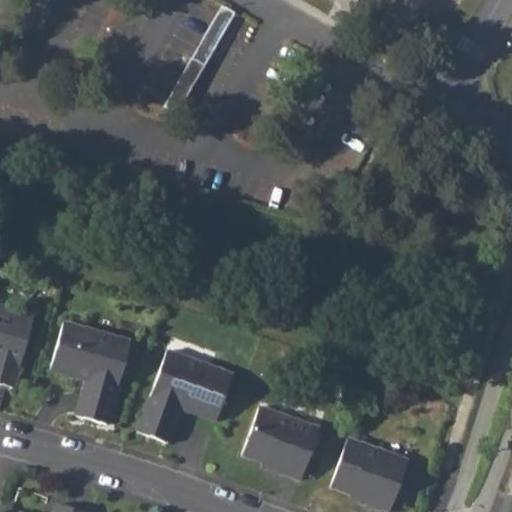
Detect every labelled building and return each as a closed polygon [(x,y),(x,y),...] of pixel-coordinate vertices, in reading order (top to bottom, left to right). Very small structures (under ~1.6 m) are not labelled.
[(222,6),(192,58),(204,65),(235,13),(222,6)] [(204,65),(192,58),(179,79),(192,87),(204,65)] [(179,79),(164,106),(177,114),(192,87),(179,79)] [(0,384),(13,388),(33,315),(0,305),(0,384)] [(130,341),(63,322),(49,370),(86,380),(76,416),(107,425),(130,341)] [(232,374),(166,350),(137,432),(167,443),(180,408),(215,421),(232,374)] [(319,428),(259,407),(241,455),(262,463),(277,468),(276,471),(300,480),(319,428)] [(407,460),(347,439),(330,487),(351,494),(366,500),(364,503),(389,511),(407,460)] [(262,466),(276,471),(277,468),(262,463),(262,466)] [(350,498),(364,503),(366,500),(351,494),(350,498)]
